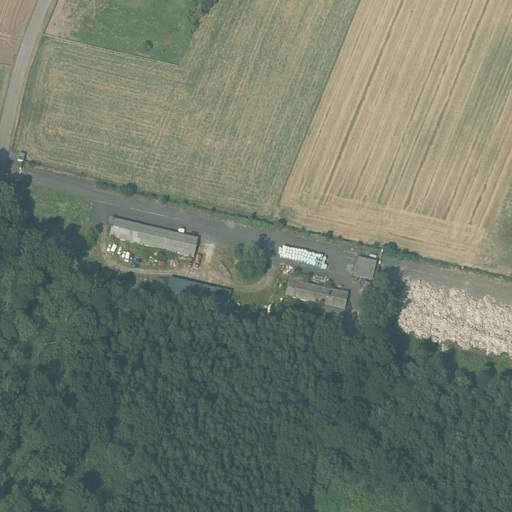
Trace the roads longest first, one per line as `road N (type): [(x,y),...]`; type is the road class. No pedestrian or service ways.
road 1 (track): [(0,169),(511,294)]
road 2 (unclassified): [(45,0),(19,69),(0,162)]
